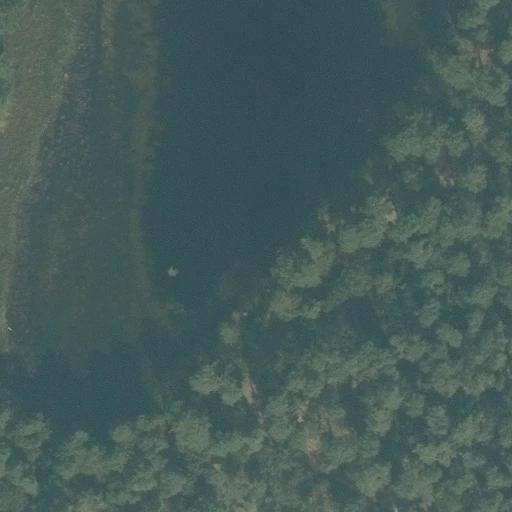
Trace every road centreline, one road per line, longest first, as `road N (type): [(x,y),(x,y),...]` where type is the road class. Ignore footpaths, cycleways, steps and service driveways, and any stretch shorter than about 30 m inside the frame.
road 1 (track): [(511,113),(322,303),(226,418),(173,457),(60,500),(0,509)]
road 2 (track): [(401,511),(226,418)]
